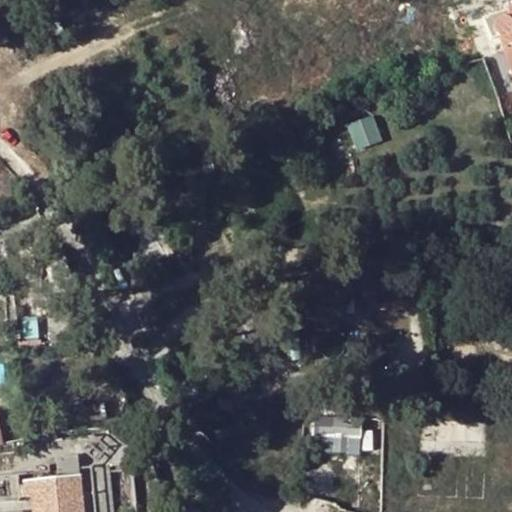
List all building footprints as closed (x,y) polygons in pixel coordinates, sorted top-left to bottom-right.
[(377,115),(351,122),(357,148),(383,142),(377,115)] [(149,217),(132,224),(149,263),(166,255),(149,217)] [(413,308),(413,274),(367,274),(366,308),(413,308)] [(320,415),(320,452),(366,452),(366,415),(320,415)] [(33,511),(90,511),(87,455),(61,456),(63,476),(32,478),(33,511)]
